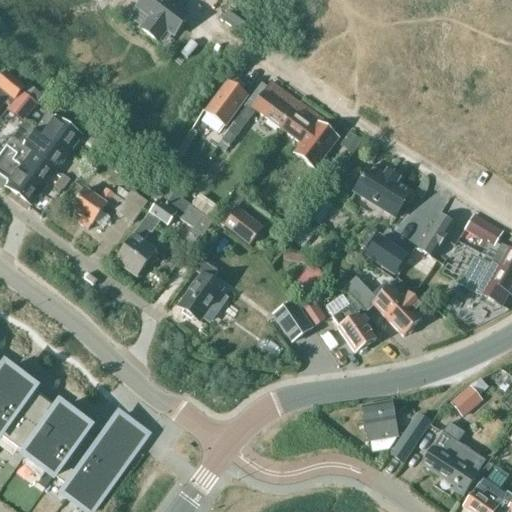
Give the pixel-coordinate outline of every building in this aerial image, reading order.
[(165,0),(144,0),(137,10),(150,19),(142,30),(158,43),(167,32),(173,37),(188,17),(165,0)] [(228,14),(222,22),(239,33),(242,29),(245,25),(231,15),(228,14)] [(0,110),(5,105),(8,108),(21,93),(25,88),(5,73),(0,79),(0,110)] [(206,116),(200,124),(218,137),(224,129),(229,122),(246,98),(241,94),(245,87),(236,80),(233,78),(228,84),(210,109),(206,116)] [(256,112),(280,130),(299,105),(271,84),(268,89),(261,85),(244,108),(245,108),(221,142),(230,148),(256,112)] [(8,108),(6,111),(21,124),(37,105),(21,93),(8,108)] [(327,125),(299,105),(280,130),(302,146),(294,156),(315,171),(338,140),(323,130),(327,125)] [(13,141),(0,160),(0,179),(8,185),(7,187),(14,193),(32,206),(41,193),(81,138),(47,114),(35,130),(24,123),(12,140),(13,141)] [(342,145),(355,153),(362,143),(349,134),(342,145)] [(370,168),(355,193),(354,194),(394,220),(411,193),(397,184),(399,181),(387,173),(384,177),(370,168)] [(159,202),(176,215),(175,216),(181,220),(189,208),(190,208),(191,207),(163,187),(153,198),(159,202)] [(119,188),(116,193),(113,196),(107,191),(99,201),(84,190),(70,210),(82,219),(78,225),(88,232),(107,205),(132,225),(148,204),(132,193),(130,195),(119,188)] [(199,196),(190,209),(207,221),(216,208),(199,196)] [(223,229),(224,229),(223,228),(237,210),(245,199),(241,196),(236,196),(215,222),(223,229)] [(168,226),(175,216),(176,215),(159,202),(115,263),(137,279),(156,253),(143,243),(150,233),(152,235),(162,222),(168,226)] [(212,224),(190,208),(189,208),(181,220),(193,229),(190,234),(200,241),(212,224)] [(263,231),(237,210),(223,228),(224,229),(249,248),(263,231)] [(489,250),(490,250),(483,262),(476,258),(461,286),(477,295),(477,294),(503,308),(510,295),(511,296),(511,252),(503,248),(502,248),(496,245),(503,234),(474,217),(466,232),(490,247),(489,250)] [(440,218),(417,251),(433,261),(456,229),(440,218)] [(313,232),(301,222),(288,239),(300,248),(313,232)] [(393,276),(407,256),(380,237),(366,257),(393,276)] [(201,277),(178,308),(199,323),(202,320),(206,323),(211,323),(225,304),(224,298),(220,295),(223,291),(212,283),(218,274),(202,263),(195,273),(201,277)] [(324,275),(313,266),(297,284),(314,300),(330,283),(323,278),(324,275)] [(367,313),(374,306),(404,338),(407,335),(410,335),(414,331),(414,329),(422,321),(415,314),(421,308),(408,295),(402,300),(387,284),(372,297),(356,280),(345,290),(367,313)] [(342,298),(327,308),(333,319),(339,328),(338,330),(355,355),(359,352),(361,353),(367,349),(368,347),(376,341),(358,315),(357,316),(350,306),(349,307),(342,298)] [(313,301),(300,310),(314,329),(326,321),(313,301)] [(313,329),(295,303),(275,317),(293,343),(313,329)] [(0,438),(25,456),(24,459),(53,480),(55,478),(73,491),(68,498),(86,511),(91,511),(135,452),(135,451),(145,436),(119,417),(108,433),(113,437),(108,443),(103,440),(101,443),(87,433),(89,430),(59,409),(53,418),(48,415),(52,409),(32,394),(35,391),(5,369),(0,376),(0,438)] [(470,391),(453,406),(464,418),(481,403),(470,391)] [(392,404),(362,409),(368,444),(371,443),(373,453),(390,450),(398,438),(392,404)] [(419,418),(392,457),(403,466),(430,426),(419,418)] [(434,448),(422,465),(440,477),(440,476),(456,487),(454,491),(462,497),(475,479),(485,463),(457,446),(465,434),(449,425),(442,436),(434,448)] [(476,491),(463,509),(468,511),(511,511),(511,496),(508,494),(506,497),(499,491),(507,479),(494,469),(485,482),(484,481),(477,492),(476,491)]
